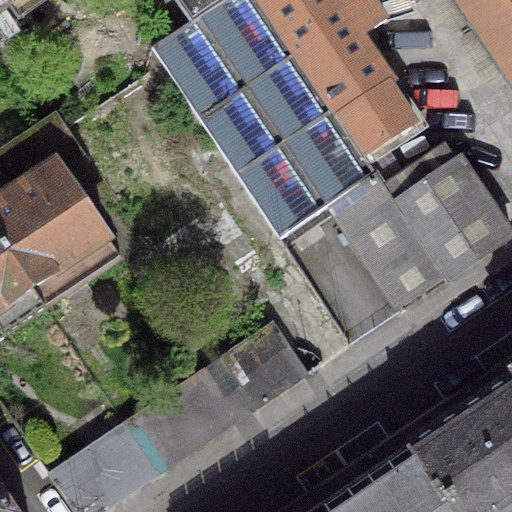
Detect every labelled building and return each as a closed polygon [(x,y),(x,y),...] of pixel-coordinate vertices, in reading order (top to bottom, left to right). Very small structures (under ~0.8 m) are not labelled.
[(0,0),(0,10),(14,0),(0,0)] [(224,0),(191,23),(150,50),(279,240),(376,176),(259,0),(224,0)] [(176,0),(191,23),(224,0),(176,0)] [(511,0),(259,0),(376,176),(384,186),(441,146),(448,142),(430,114),(415,124),(358,38),(386,21),(374,2),(376,0),(461,0),(511,75),(511,0)] [(152,77),(74,129),(218,343),(296,292),(152,77)] [(441,146),(384,186),(446,280),(511,236),(462,162),(455,167),(441,146)] [(54,163),(0,199),(0,244),(45,310),(121,259),(54,163)] [(384,186),(336,219),(400,311),(446,280),(384,186)] [(0,329),(5,338),(45,310),(0,244),(0,329)] [(272,325),(221,359),(239,387),(254,410),(306,375),(272,325)] [(124,424),(158,474),(254,410),(239,387),(222,398),(203,371),(124,424)] [(511,511),(511,381),(407,450),(448,511),(511,511)] [(124,424),(49,476),(73,511),(101,511),(158,474),(124,424)] [(448,511),(407,450),(320,510),(320,511),(448,511)]
